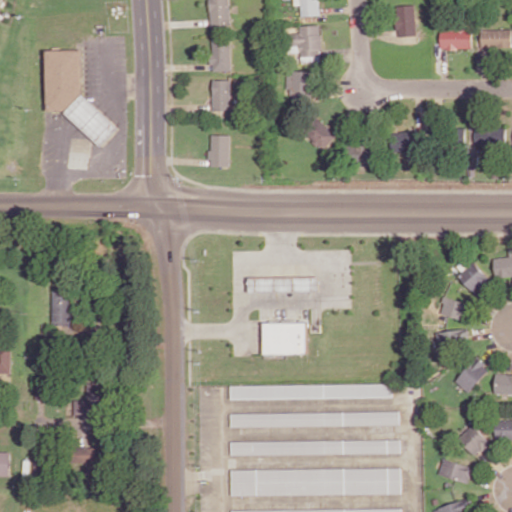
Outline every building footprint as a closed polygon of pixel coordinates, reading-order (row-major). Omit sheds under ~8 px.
[(209,0),(210,25),(231,24),(230,0),(209,0)] [(301,15),(321,15),(320,0),(297,0),(298,4),(301,4),(301,15)] [(397,36),(417,35),(417,4),(397,4),(397,36)] [(321,24),(300,24),(300,32),(291,32),(291,52),(301,51),(301,61),(322,61),(321,24)] [(481,46),(511,47),(511,45),(511,29),(482,28),(481,46)] [(472,48),(472,29),(441,30),(441,48),(472,48)] [(231,70),(231,39),(212,39),(212,70),(231,70)] [(82,49),(47,49),(48,111),(64,110),(103,146),(120,127),(82,92),(82,49)] [(311,101),(312,71),(287,70),(286,88),(291,88),(290,100),(311,101)] [(231,79),(213,79),(214,110),(232,110),(231,79)] [(315,143),(325,150),(338,131),(319,118),(310,132),(318,138),(315,143)] [(475,126),(475,145),(506,146),(506,127),(475,126)] [(466,127),(454,127),(453,145),(466,145),(466,127)] [(395,131),(394,149),(417,151),(418,133),(395,131)] [(231,134),(212,134),(211,166),(231,166),(231,134)] [(510,257),(495,257),(496,276),(511,275),(511,247),(510,248),(510,257)] [(476,260),(469,265),(465,259),(458,264),(463,272),(460,274),(474,293),(491,280),(476,260)] [(249,277),(249,292),(320,290),(320,276),(249,277)] [(53,324),(73,325),(73,291),(54,290),(53,324)] [(466,319),(469,301),(445,297),(441,314),(466,319)] [(265,321),(265,352),(308,352),(308,321),(265,321)] [(468,328),(436,332),(438,350),(470,347),(468,328)] [(0,371),(11,371),(12,348),(3,348),(3,351),(0,351),(0,371)] [(478,357),(456,380),(469,392),(490,369),(478,357)] [(511,373),(496,373),(495,393),(511,393),(511,373)] [(232,384),(232,397),(394,394),(394,382),(232,384)] [(232,412),(233,424),(401,422),(400,410),(232,412)] [(511,419),(496,420),(497,439),(511,438),(511,419)] [(476,456),(492,441),(475,423),(459,438),(476,456)] [(233,441),(233,453),(401,450),(401,438),(233,441)] [(103,470),(102,446),(73,447),(74,464),(84,464),(84,471),(103,470)] [(0,450),(0,473),(10,474),(11,450),(0,450)] [(474,467),(444,457),(439,473),(469,483),(474,467)] [(233,469),(233,493),(401,491),(401,467),(233,469)] [(434,507),(434,511),(471,511),(468,499),(434,507)]
